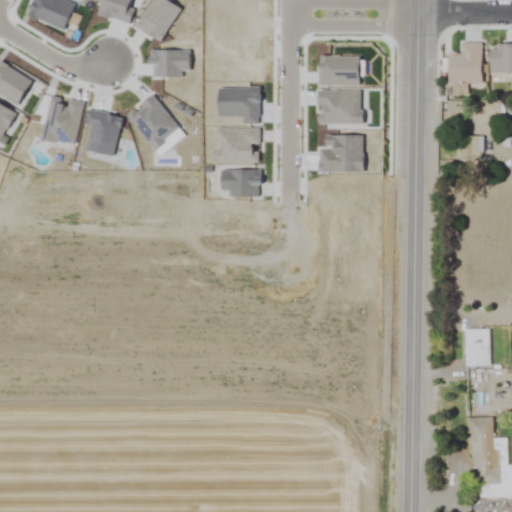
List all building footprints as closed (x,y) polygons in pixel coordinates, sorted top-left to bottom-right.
[(461,54),(448,54),(448,85),(481,85),(481,44),(461,44),(461,54)] [(511,45),(489,45),(489,74),(511,73),(511,45)] [(458,162),(483,162),(483,137),(458,137),(458,162)] [(489,330),(465,330),(465,368),(489,368),(489,330)] [(468,419),(469,467),(478,467),(478,499),(511,497),(511,465),(507,466),(507,438),(493,439),(493,418),(468,419)]
